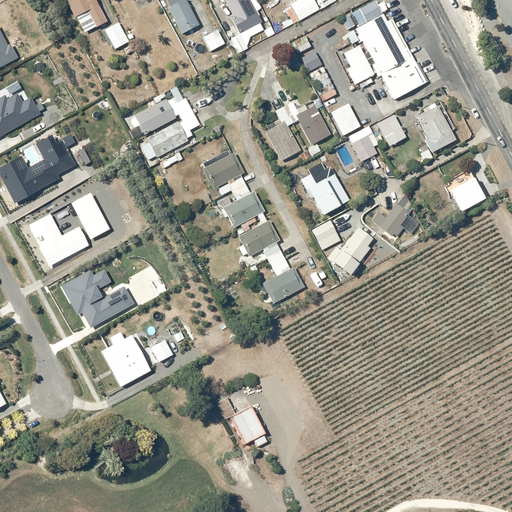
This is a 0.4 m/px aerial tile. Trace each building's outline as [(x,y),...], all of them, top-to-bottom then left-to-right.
[(65,0),(75,17),(76,16),(85,33),(107,21),(95,0),(65,0)] [(158,0),(164,9),(168,7),(182,34),(199,25),(186,0),(158,0)] [(224,0),(234,17),(232,18),(240,34),(229,40),(237,53),(258,42),(254,35),(265,29),(256,11),(262,7),(258,0),(224,0)] [(285,28),(336,0),(296,0),(284,7),(290,18),(282,23),(285,28)] [(373,20),(366,9),(339,24),(345,35),(373,20)] [(414,91),(375,21),(344,38),(379,100),(384,108),(414,91)] [(129,42),(119,23),(105,30),(115,49),(129,42)] [(7,46),(0,31),(0,67),(17,58),(9,44),(7,46)] [(216,38),(214,32),(198,40),(202,50),(209,47),(211,51),(226,44),(222,35),(216,38)] [(311,47),(306,36),(292,42),(298,53),(311,47)] [(321,65),(314,50),(301,55),(308,71),(321,65)] [(367,82),(350,53),(332,63),(340,77),(336,79),(344,95),(367,82)] [(336,95),(323,67),(310,74),(323,101),(336,95)] [(173,96),(134,115),(135,118),(130,121),(133,127),(139,124),(144,135),(180,117),(181,120),(146,138),(149,143),(141,147),(148,162),(146,163),(149,169),(159,164),(162,169),(181,160),(178,152),(198,142),(195,135),(193,136),(190,130),(199,126),(186,99),(176,103),(173,96)] [(265,121),(268,129),(265,131),(281,161),(300,151),(287,126),(298,120),(311,145),(329,135),(314,106),(298,114),(292,103),(276,111),(278,115),(265,121)] [(360,127),(348,104),(331,113),(343,136),(360,127)] [(424,140),(427,144),(420,148),(422,152),(418,154),(423,163),(434,158),(431,152),(455,139),(437,106),(416,117),(427,138),(424,140)] [(405,138),(393,115),(377,124),(389,146),(405,138)] [(380,135),(374,137),(369,126),(349,136),(352,142),(351,143),(360,162),(376,154),(373,147),(378,144),(377,143),(382,140),(380,135)] [(58,142),(53,133),(33,144),(42,161),(28,168),(21,154),(0,165),(0,179),(14,205),(60,181),(57,176),(76,166),(62,140),(58,142)] [(316,144),(307,149),(311,156),(320,151),(316,144)] [(212,190),(218,187),(226,183),(227,185),(219,189),(222,196),(230,191),(235,200),(250,193),(241,176),(245,174),(234,152),(231,154),(228,149),(202,163),(205,169),(202,171),(212,190)] [(306,191),(308,190),(322,215),(348,200),(334,174),(316,184),(311,174),(300,180),(306,191)] [(474,176),(449,189),(460,211),(485,198),(474,176)] [(250,193),(235,200),(230,203),(227,196),(217,201),(225,219),(227,218),(232,227),(262,212),(264,211),(254,191),(250,193)] [(402,197),(401,199),(385,218),(378,212),(372,220),(394,238),(403,228),(411,234),(418,224),(406,214),(413,205),(402,197)] [(239,224),(240,226),(241,229),(237,231),(238,234),(236,235),(241,244),(237,246),(243,257),(247,254),(248,257),(261,251),(276,242),(279,241),(269,220),(267,221),(262,212),(239,224)] [(345,213),(313,230),(326,255),(329,257),(331,258),(348,272),(375,238),(357,224),(345,213)] [(276,242),(261,251),(262,252),(257,255),(261,262),(267,259),(275,277),(290,269),(276,242)] [(290,269),(275,277),(257,286),(262,297),(266,295),(270,303),(304,286),(294,266),(290,269)] [(329,274),(310,284),(314,291),(333,281),(329,274)] [(163,303),(155,308),(162,320),(170,315),(163,303)] [(150,371),(131,336),(101,352),(120,387),(150,371)] [(266,442),(249,408),(230,417),(244,444),(254,439),(257,447),(266,442)]
